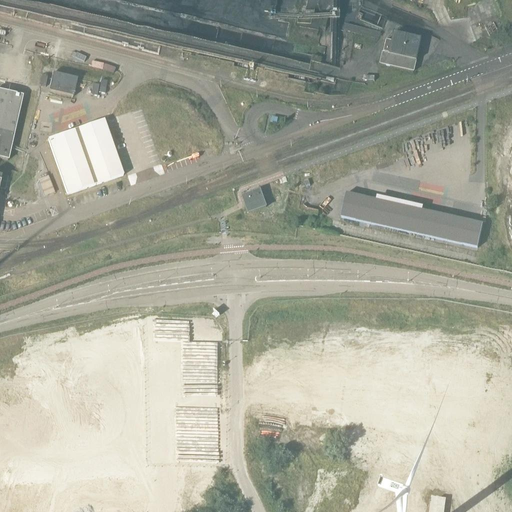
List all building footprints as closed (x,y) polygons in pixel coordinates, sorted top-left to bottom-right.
[(380,33),(345,25),(344,31),(378,39),(380,33)] [(420,39),(394,34),(389,55),(383,54),(380,64),(413,72),(420,39)] [(39,86),(45,88),(47,77),(41,76),(39,86)] [(78,82),(54,76),(50,94),(74,100),(78,82)] [(101,81),(100,85),(98,93),(104,94),(106,84),(107,82),(101,81)] [(0,159),(5,160),(6,161),(7,161),(12,136),(17,118),(17,116),(21,97),(0,92),(0,159)] [(103,121),(47,140),(67,195),(121,177),(123,176),(103,121)] [(0,189),(7,191),(6,197),(36,204),(38,192),(34,191),(32,190),(39,160),(33,159),(34,155),(28,154),(24,176),(11,173),(10,178),(9,182),(6,182),(7,178),(0,176),(0,189)] [(260,191),(245,196),(242,197),(248,214),(266,207),(260,191)] [(482,225),(345,194),(340,218),(477,248),(482,225)] [(443,511),(446,499),(437,497),(436,502),(432,502),(430,511),(443,511)]
